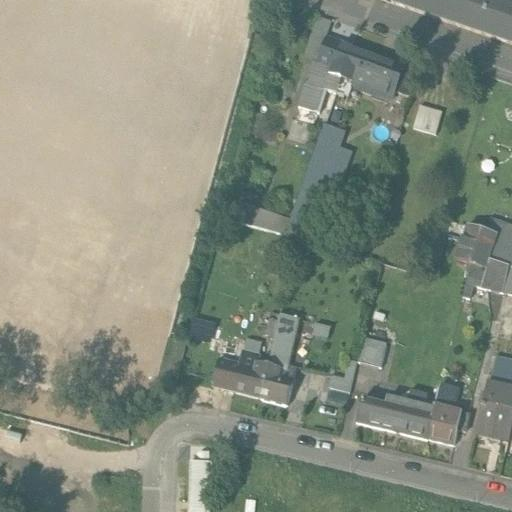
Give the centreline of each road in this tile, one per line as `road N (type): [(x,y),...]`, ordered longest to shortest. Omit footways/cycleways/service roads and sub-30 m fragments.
road 1 (unclassified): [(511,499),(194,425),(180,427),(164,445),(160,511)]
road 2 (unclassified): [(511,60),(332,0)]
